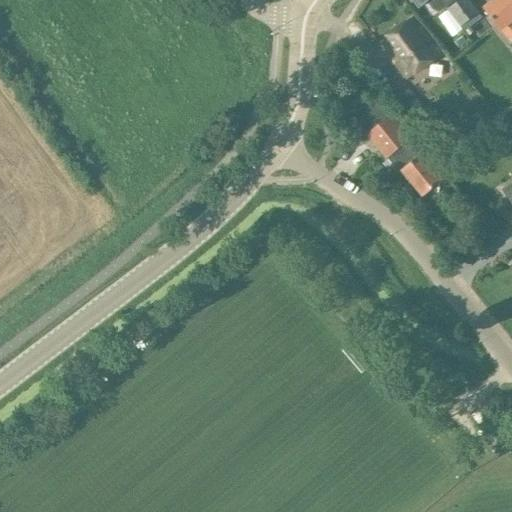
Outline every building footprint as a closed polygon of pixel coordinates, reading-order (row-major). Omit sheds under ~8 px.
[(454,0),(413,0),(418,6),(420,9),(429,1),(438,12),(454,0)] [(460,0),(458,2),(448,9),(461,27),(479,14),(468,0),(460,0)] [(501,31),(511,44),(511,43),(511,0),(494,0),(483,9),(501,31)] [(385,36),(388,39),(381,44),(406,80),(445,52),(442,48),(418,17),(414,20),(407,25),(405,22),(385,36)] [(410,115),(421,107),(409,89),(397,98),(410,115)] [(365,111),(377,126),(366,135),(386,160),(387,159),(400,174),(403,172),(423,197),(443,181),(415,147),(424,139),(399,109),(387,93),(365,111)] [(511,108),(503,115),(511,127),(511,125),(511,108)] [(496,126),(488,115),(465,131),(473,142),(496,126)]
